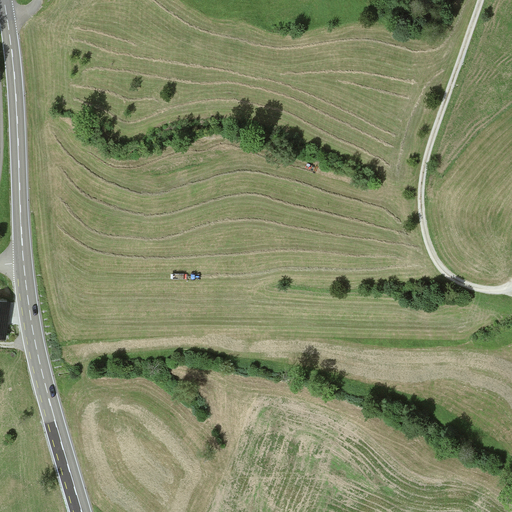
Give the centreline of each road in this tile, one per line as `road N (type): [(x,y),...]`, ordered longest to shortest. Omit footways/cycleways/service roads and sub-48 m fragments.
road 1 (track): [(511,288),(451,279),(432,257),(419,208),(427,150),(480,0)]
road 2 (primary): [(1,0),(15,90),(23,263)]
road 3 (primary): [(80,511),(41,377),(23,263)]
